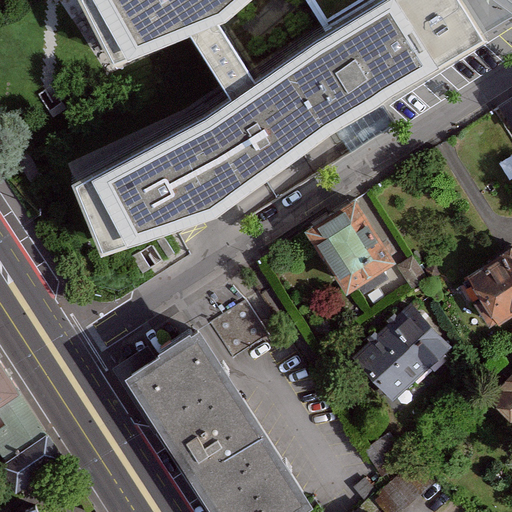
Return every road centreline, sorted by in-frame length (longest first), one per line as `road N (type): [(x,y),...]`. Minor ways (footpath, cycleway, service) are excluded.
road 1 (residential): [(64,359),(511,67)]
road 2 (primary): [(64,359),(158,511)]
